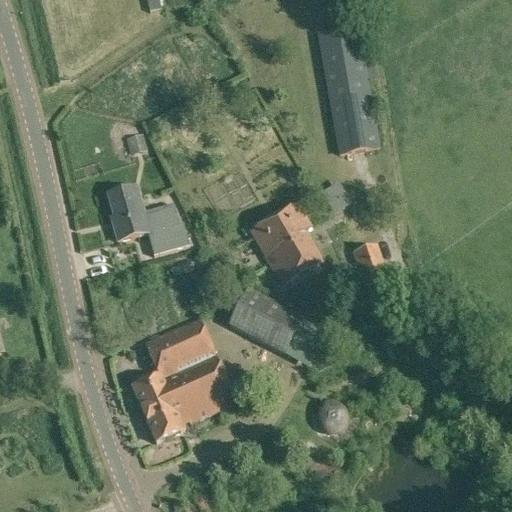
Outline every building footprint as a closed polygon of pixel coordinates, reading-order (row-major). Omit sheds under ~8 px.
[(365,67),(359,30),(317,38),(338,160),(380,152),(368,83),(376,82),(374,65),(365,67)] [(188,184),(214,183),(213,171),(188,172),(188,184)] [(327,195),(340,210),(353,200),(340,184),(327,195)] [(138,190),(109,198),(115,221),(112,222),(119,245),(148,237),(154,260),(190,250),(183,227),(179,228),(174,208),(145,216),(138,190)] [(283,288),(324,264),(310,239),(308,234),(312,231),(299,209),(253,236),(283,288)] [(365,291),(390,282),(378,248),(353,256),(365,291)] [(190,261),(175,268),(179,278),(195,271),(190,261)] [(286,359),(306,321),(249,291),(229,329),(286,359)] [(191,428),(238,407),(200,322),(145,347),(160,380),(133,392),(156,447),(185,434),(182,429),(190,426),(191,428)] [(318,420),(318,425),(319,428),(321,431),(324,435),(329,438),(335,439),(335,443),(331,444),(332,445),(335,445),(339,443),(344,440),(347,437),(351,432),(353,428),(353,423),(352,418),(351,414),(349,411),(346,408),(342,406),(338,405),(335,405),(332,405),(328,406),(324,408),(321,412),(319,415),(318,420)] [(145,458),(135,462),(142,478),(152,474),(145,458)]
